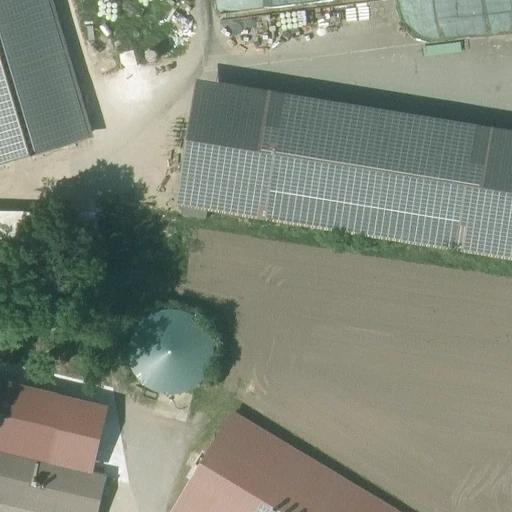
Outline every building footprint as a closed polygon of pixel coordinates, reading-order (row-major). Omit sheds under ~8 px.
[(0,0),(0,152),(85,125),(43,0),(0,0)] [(511,129),(198,83),(178,212),(511,262),(511,129)] [(174,306),(160,309),(152,315),(145,325),(143,339),(146,349),(152,357),(163,364),(181,365),(195,356),(201,347),(203,333),(200,321),(191,311),(174,306)] [(414,511),(417,508),(226,395),(166,497),(190,511),(414,511)] [(97,511),(108,464),(0,439),(0,492),(85,511),(97,511)]
